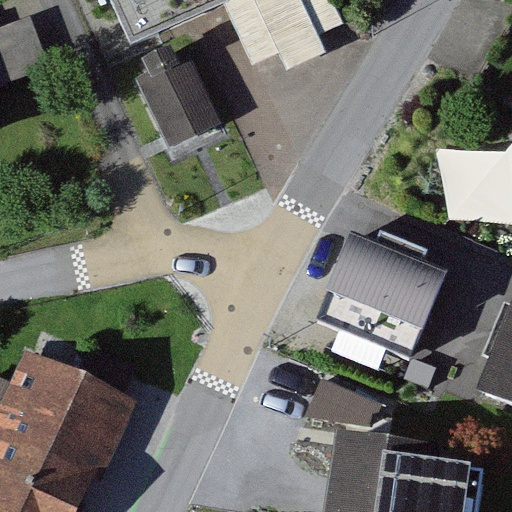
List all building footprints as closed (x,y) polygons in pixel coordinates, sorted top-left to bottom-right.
[(359,25),(347,0),(127,0),(148,46),(241,3),(271,67),(299,54),(307,73),(344,56),(334,36),(359,25)] [(36,24),(0,37),(0,95),(55,74),(36,24)] [(226,131),(194,64),(148,85),(180,152),(226,131)] [(511,218),(511,147),(442,151),(446,223),(511,218)] [(465,268),(371,235),(334,340),(428,373),(465,268)] [(511,344),(492,392),(511,400),(511,344)] [(0,511),(100,511),(155,391),(56,346),(0,469),(0,511)] [(311,410),(372,431),(382,399),(321,379),(311,410)] [(457,511),(462,449),(356,441),(351,511),(457,511)]
